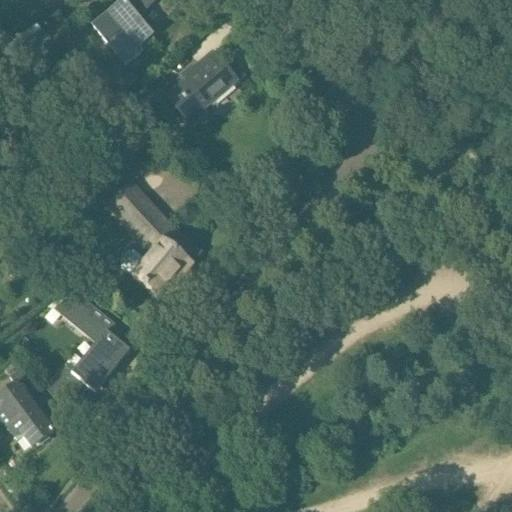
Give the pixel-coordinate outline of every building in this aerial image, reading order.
[(122,3),(92,29),(127,68),(142,55),(141,53),(153,42),(135,22),(136,21),(155,0),(131,0),(127,5),(126,4),(124,6),(122,3)] [(377,21),(358,23),(358,32),(378,30),(377,21)] [(14,54),(5,62),(16,75),(25,67),(53,43),(35,23),(22,34),(29,42),(14,54)] [(74,25),(58,40),(74,59),(91,44),(74,25)] [(169,99),(188,120),(234,81),(213,56),(193,73),(196,76),(169,99)] [(162,81),(145,94),(151,101),(167,88),(162,81)] [(132,184),(106,207),(120,222),(123,220),(135,233),(140,229),(158,248),(145,264),(134,254),(128,255),(120,264),(121,270),(133,279),(157,299),(186,263),(191,267),(200,255),(171,232),(144,201),(146,199),(132,184)] [(65,369),(47,391),(63,410),(84,385),(94,394),(126,355),(128,357),(129,355),(116,344),(124,335),(79,298),(78,299),(80,300),(65,318),(99,346),(74,377),(65,369)] [(15,387),(0,398),(0,419),(16,441),(21,438),(30,450),(35,446),(37,448),(49,439),(47,437),(52,434),(43,421),(43,417),(28,397),(36,391),(21,371),(10,380),(15,387)]
